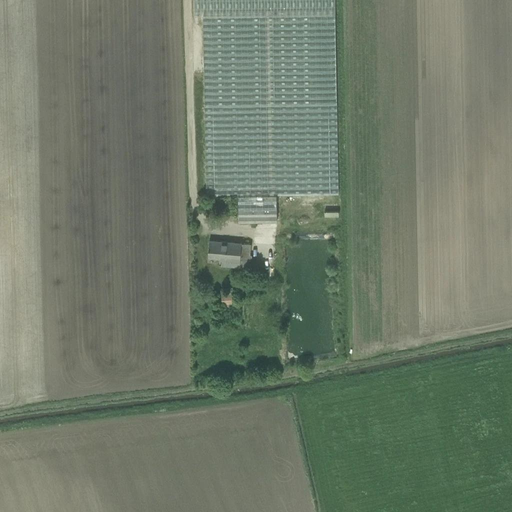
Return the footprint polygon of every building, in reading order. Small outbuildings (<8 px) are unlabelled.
[(301,195),(339,194),(335,0),(193,0),(194,16),(203,16),(206,196),(238,196),(277,195),(301,195)] [(238,196),(239,222),(277,221),(277,195),(238,196)] [(249,260),(250,244),(209,240),(208,257),(220,258),(219,264),(246,266),(246,260),(249,260)] [(222,304),(235,302),(234,290),(221,292),(222,304)] [(239,301),(240,328),(249,328),(248,301),(239,301)]
